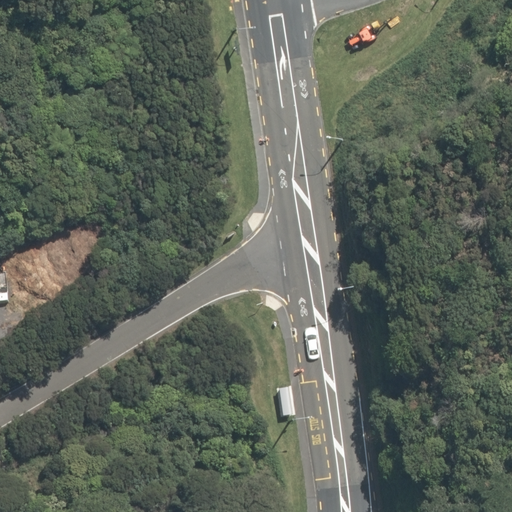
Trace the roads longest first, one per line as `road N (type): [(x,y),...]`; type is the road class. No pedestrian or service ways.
road 1 (residential): [(307,232),(0,413)]
road 2 (secondary): [(346,511),(307,232)]
road 3 (secondary): [(307,232),(273,0)]
